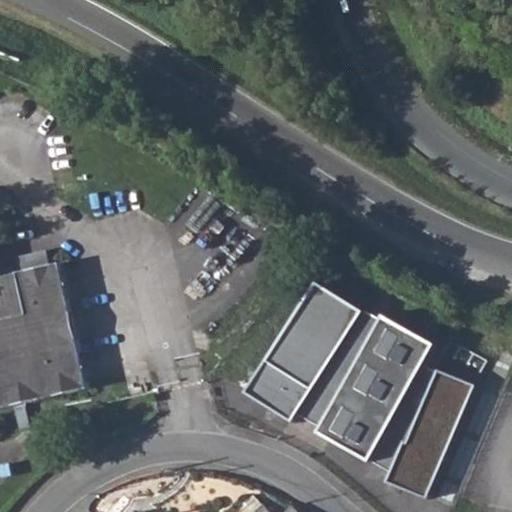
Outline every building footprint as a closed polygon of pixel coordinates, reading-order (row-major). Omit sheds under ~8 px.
[(0,409),(15,406),(28,402),(92,385),(61,262),(0,277),(0,409)] [(386,321),(324,284),(253,394),(299,423),(304,416),(326,428),(323,434),(396,473),(395,475),(392,483),(431,500),(479,386),(443,371),(442,373),(430,366),(442,346),(388,316),(386,321)] [(21,427),(33,424),(28,402),(15,406),(21,427)] [(253,494),(234,511),(252,511),(262,502),(253,494)] [(298,511),(292,507),(286,511),(272,511),(262,502),(252,511),(298,511)]
